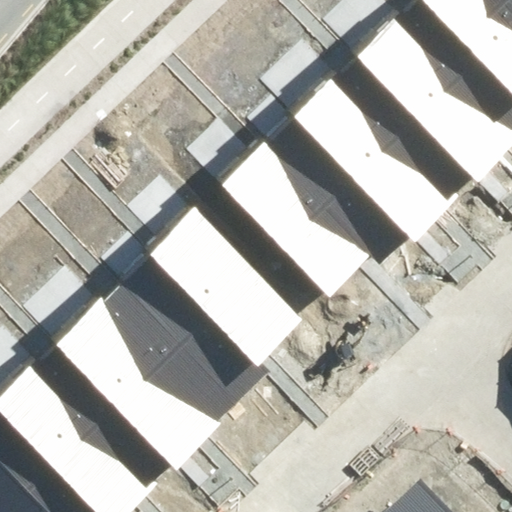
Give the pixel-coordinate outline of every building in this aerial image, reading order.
[(511,88),(426,0),(411,0),(348,61),(468,185),(511,142),(511,88)] [(511,0),(426,0),(511,88),(511,0)] [(348,61),(276,130),(396,254),(468,185),(348,61)] [(276,130),(204,198),(324,322),(396,254),(276,130)] [(204,198),(133,267),(253,391),(324,322),(204,198)] [(133,267),(61,335),(181,459),(253,391),(133,267)] [(61,335),(0,393),(0,414),(94,511),(126,511),(181,459),(61,335)] [(52,511),(0,459),(0,511),(52,511)] [(453,511),(419,476),(381,511),(453,511)]
